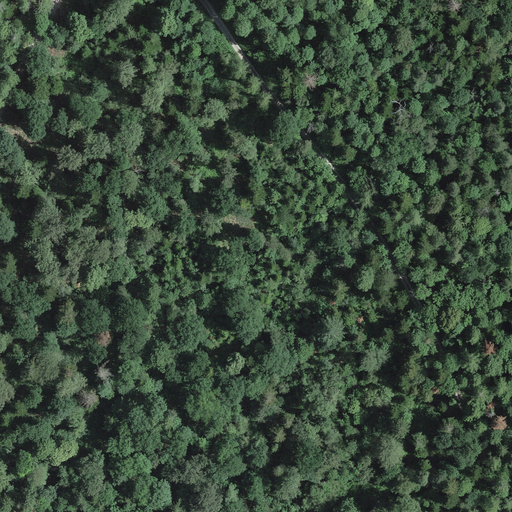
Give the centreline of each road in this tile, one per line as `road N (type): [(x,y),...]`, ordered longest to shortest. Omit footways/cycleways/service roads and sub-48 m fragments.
road 1 (track): [(503,511),(426,313),(334,164),(201,0)]
road 2 (track): [(58,0),(0,119)]
